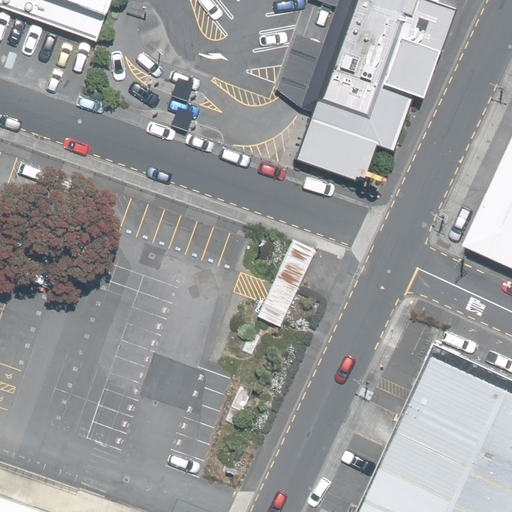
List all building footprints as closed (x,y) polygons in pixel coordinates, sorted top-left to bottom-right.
[(54,0),(112,20),(118,0),(54,0)] [(420,0),(340,0),(303,103),(381,131),(399,82),(427,92),(451,25),(416,13),(420,0)] [(511,184),(483,249),(511,261),(511,184)] [(369,511),(457,511),(511,397),(511,380),(447,350),(369,511)] [(511,511),(511,397),(457,511),(511,511)]
